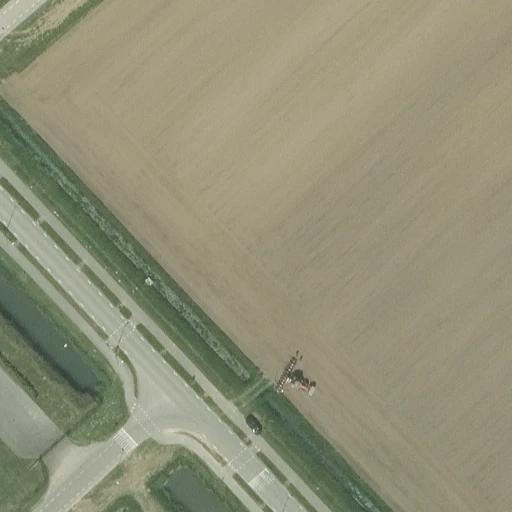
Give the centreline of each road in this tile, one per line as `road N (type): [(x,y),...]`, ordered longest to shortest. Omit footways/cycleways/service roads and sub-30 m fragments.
road 1 (tertiary): [(0,207),(179,398)]
road 2 (unclassified): [(55,511),(179,398)]
road 3 (tertiary): [(179,398),(287,511)]
road 4 (unknown): [(0,395),(82,486)]
